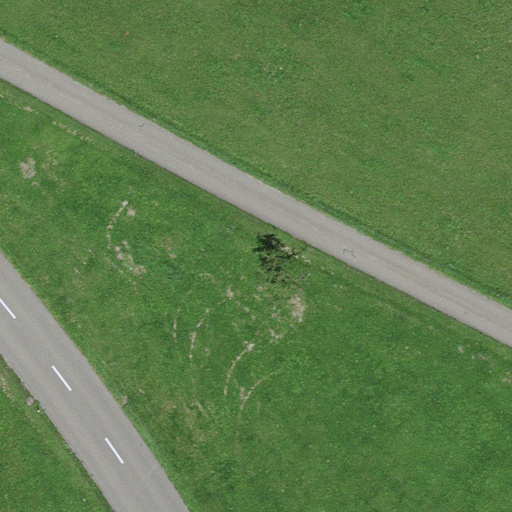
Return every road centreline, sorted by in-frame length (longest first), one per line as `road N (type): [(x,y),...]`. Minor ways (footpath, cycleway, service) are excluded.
road 1 (residential): [(511,330),(0,58)]
road 2 (tertiary): [(157,511),(0,298)]
